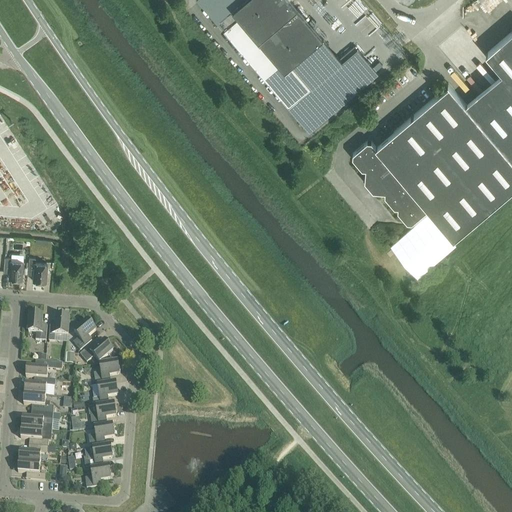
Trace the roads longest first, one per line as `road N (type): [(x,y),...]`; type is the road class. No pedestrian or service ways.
road 1 (primary): [(435,511),(193,231),(26,0)]
road 2 (primary): [(0,30),(100,177),(386,511)]
road 3 (residential): [(17,299),(91,304),(136,361),(124,494),(112,501),(45,496)]
road 4 (residential): [(0,493),(17,299)]
